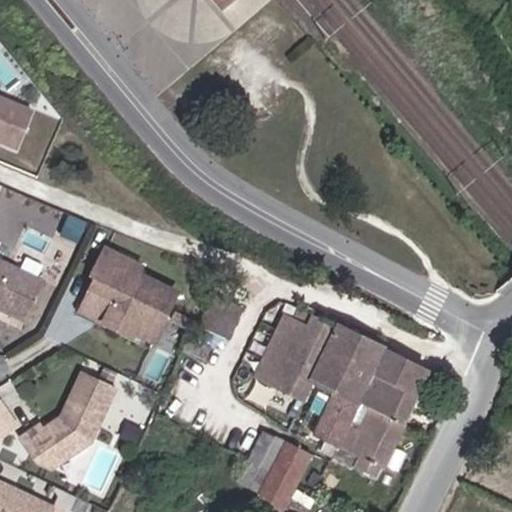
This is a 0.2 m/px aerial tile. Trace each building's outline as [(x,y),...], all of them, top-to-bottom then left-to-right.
[(37,110),(0,93),(0,137),(22,147),(37,110)] [(171,300),(133,280),(136,274),(101,256),(90,278),(95,281),(88,294),(111,306),(100,329),(126,342),(129,338),(147,347),(171,300)] [(39,280),(0,261),(0,309),(20,319),(39,280)] [(238,322),(208,307),(194,336),(223,351),(238,322)] [(292,331),(281,326),(248,396),(294,419),(306,396),(328,408),(304,454),(333,470),(330,475),(367,496),(420,387),(297,323),(292,331)] [(55,468),(83,448),(110,395),(76,378),(58,413),(62,415),(58,423),(54,421),(35,436),(32,431),(12,445),(29,469),(47,456),(55,468)] [(0,436),(18,421),(0,399),(0,436)] [(123,431),(116,444),(129,451),(136,437),(123,431)] [(239,471),(284,493),(296,473),(251,449),(239,471)] [(274,511),(284,493),(239,471),(224,498),(247,511),(274,511)] [(36,511),(0,494),(0,511),(36,511)]
